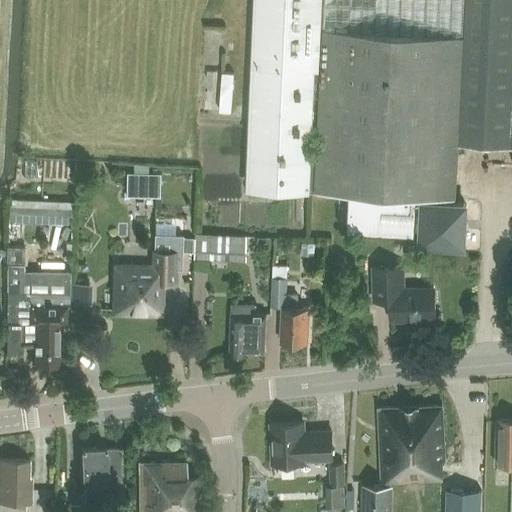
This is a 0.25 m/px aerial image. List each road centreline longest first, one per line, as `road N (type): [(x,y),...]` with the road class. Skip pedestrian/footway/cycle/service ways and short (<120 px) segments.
road 1 (tertiary): [(212,397),(511,364)]
road 2 (tertiary): [(0,423),(212,397)]
